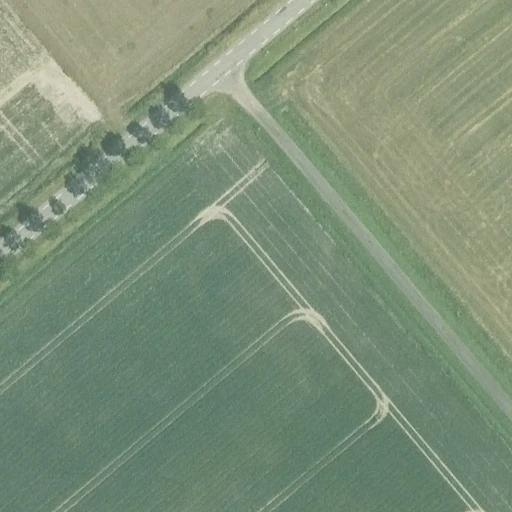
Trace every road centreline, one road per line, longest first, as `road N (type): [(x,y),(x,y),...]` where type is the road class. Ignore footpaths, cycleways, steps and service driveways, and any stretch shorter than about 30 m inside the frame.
road 1 (track): [(511,412),(221,69)]
road 2 (unclassified): [(0,256),(304,0)]
